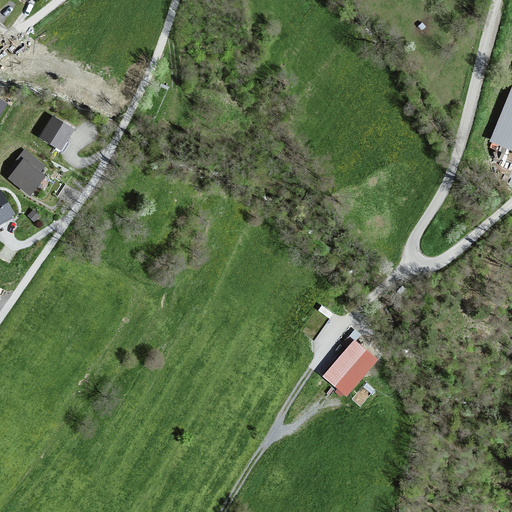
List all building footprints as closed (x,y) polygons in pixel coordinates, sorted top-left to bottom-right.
[(511,76),(485,140),(511,151),(511,76)] [(0,118),(9,100),(0,95),(0,118)] [(36,138),(59,152),(74,129),(50,115),(36,138)] [(83,171),(25,141),(4,179),(60,210),(83,171)] [(0,220),(11,215),(0,194),(0,220)] [(332,312),(321,305),(302,333),(313,340),(332,312)] [(374,359),(349,338),(318,376),(343,397),(374,359)]
